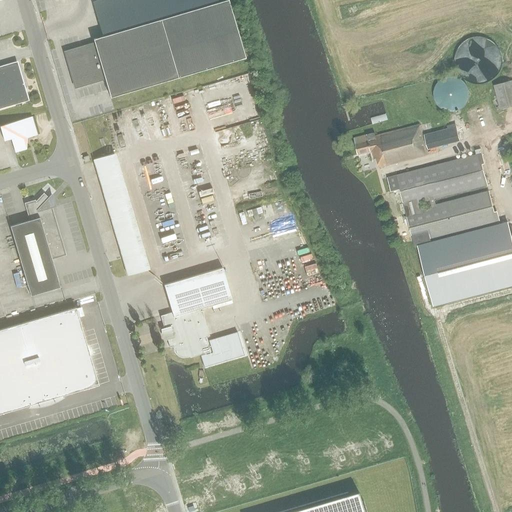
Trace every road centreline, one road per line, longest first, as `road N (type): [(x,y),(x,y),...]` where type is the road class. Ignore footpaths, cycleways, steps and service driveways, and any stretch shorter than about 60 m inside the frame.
road 1 (unclassified): [(161,468),(71,161)]
road 2 (track): [(511,292),(435,312),(496,511)]
road 3 (track): [(383,172),(490,138),(511,210)]
road 4 (unclassified): [(71,161),(23,0)]
road 5 (tertiary): [(15,511),(161,468)]
